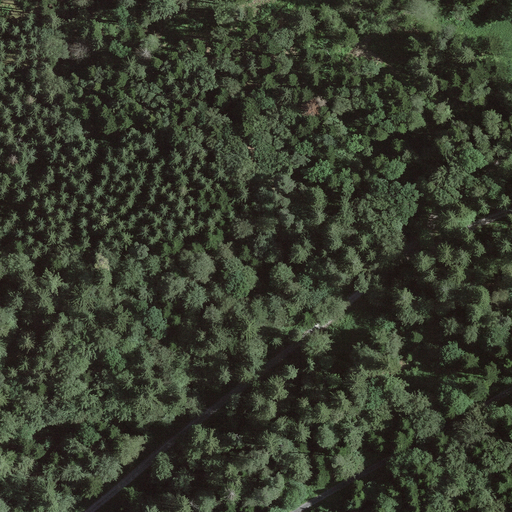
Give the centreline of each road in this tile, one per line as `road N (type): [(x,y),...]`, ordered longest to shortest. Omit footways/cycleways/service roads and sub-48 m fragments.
road 1 (track): [(511,151),(420,241),(90,511)]
road 2 (track): [(298,511),(511,391)]
